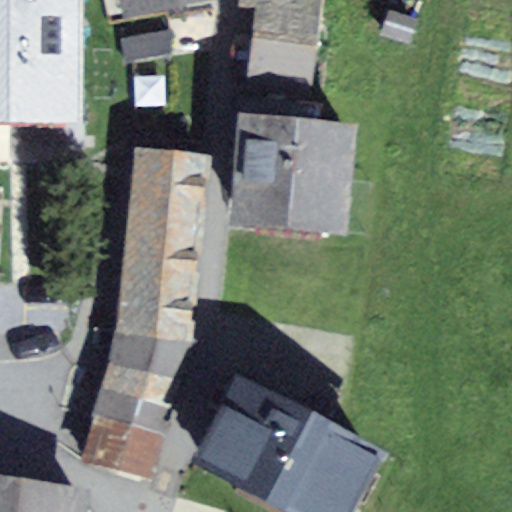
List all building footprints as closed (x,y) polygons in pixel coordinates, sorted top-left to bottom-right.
[(99,0),(0,0),(0,127),(96,130),(99,0)] [(215,0),(129,0),(135,22),(216,4),(215,0)] [(332,3),(301,0),(268,0),(259,89),(323,95),(332,3)] [(127,52),(177,50),(175,24),(126,27),(127,52)] [(356,130),(238,120),(229,231),(347,241),(356,130)] [(214,167),(136,162),(117,332),(80,460),(155,482),(197,339),(214,167)] [(363,511),(386,469),(240,394),(197,478),(264,511),(363,511)] [(86,511),(88,496),(0,484),(0,511),(86,511)]
